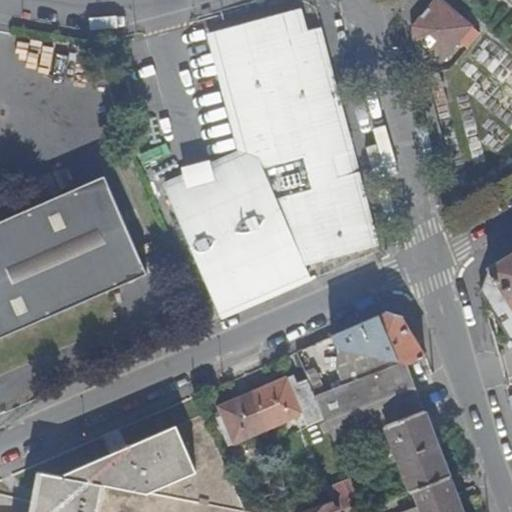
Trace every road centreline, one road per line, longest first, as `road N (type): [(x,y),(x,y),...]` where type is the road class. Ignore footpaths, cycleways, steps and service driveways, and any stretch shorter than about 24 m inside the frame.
road 1 (unclassified): [(422,261),(0,449)]
road 2 (unclassified): [(362,0),(422,261)]
road 3 (residential): [(422,261),(507,506)]
